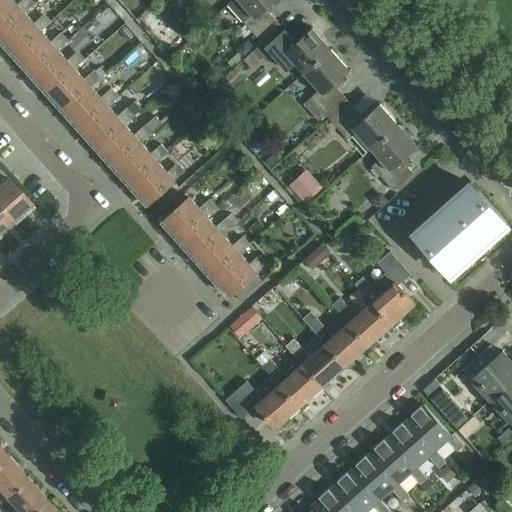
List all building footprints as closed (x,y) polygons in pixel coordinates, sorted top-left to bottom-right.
[(0,0),(0,32),(24,12),(36,0),(20,0),(17,4),(13,0),(0,0)] [(277,20),(266,8),(275,0),(239,0),(252,14),(243,21),(257,37),(277,20)] [(55,17),(48,9),(34,22),(24,12),(0,32),(0,36),(15,53),(41,30),(55,17)] [(176,55),(187,44),(162,17),(151,28),(176,55)] [(261,42),(265,46),(285,28),(277,20),(257,37),(261,42)] [(304,72),(331,48),(312,27),(296,41),(285,28),(265,46),(261,42),(242,58),(253,70),(271,54),(288,72),(297,64),(304,72)] [(41,30),(15,53),(32,72),(57,49),(67,40),(60,32),(50,41),(41,30)] [(74,67),(84,59),(89,54),(82,46),(67,60),(57,49),(32,72),(48,90),(74,67)] [(325,114),(345,96),(334,84),(350,70),(331,48),(304,72),(319,90),(310,97),(325,114)] [(101,77),(84,59),(74,67),(48,90),(65,109),(91,86),(101,77)] [(91,86),(65,109),(82,128),(107,105),(126,88),(119,80),(100,97),(91,86)] [(345,96),(325,114),(333,123),(352,105),(345,96)] [(99,146),(124,123),(141,109),(134,101),(117,116),(107,105),(82,128),(99,146)] [(363,117),(352,105),(333,123),(348,139),(356,131),(372,148),(399,124),(379,102),(363,117)] [(134,134),(124,123),(99,146),(115,165),(141,142),(158,126),(151,119),(134,134)] [(399,124),(372,148),(381,159),(372,167),(393,190),(413,173),(407,166),(412,162),(407,156),(418,146),(399,124)] [(150,153),(141,142),(115,165),(132,184),(157,161),(167,152),(160,144),(150,153)] [(149,203),(175,180),(174,179),(180,174),(173,166),(167,172),(157,161),(132,184),(149,203)] [(0,207),(11,220),(30,203),(7,177),(7,178),(0,170),(0,207)] [(315,211),(331,193),(313,178),(298,195),(315,211)] [(414,233),(451,274),(507,225),(469,183),(454,197),(461,205),(436,227),(429,219),(414,233)] [(180,238),(206,215),(217,206),(210,198),(199,208),(189,196),(163,219),(180,238)] [(0,229),(11,220),(0,207),(0,229)] [(378,230),(388,238),(406,216),(397,208),(378,230)] [(206,215),(180,238),(197,257),(223,234),(238,221),(231,213),(216,226),(206,215)] [(214,276),(239,253),(250,243),(243,235),(232,245),(223,234),(197,257),(214,276)] [(331,256),(323,246),(307,260),(316,270),(331,256)] [(391,324),(390,324),(394,328),(401,322),(397,318),(415,303),(398,284),(410,273),(390,251),(377,262),(386,272),(371,286),(363,276),(355,284),(371,302),(372,302),(391,324)] [(267,262),(259,254),(249,263),(239,253),(214,276),(231,295),(256,272),(256,271),(267,262)] [(356,316),(340,297),(331,304),(348,323),(349,323),(368,344),(367,345),(371,349),(378,342),(374,339),(390,324),(391,324),(372,302),(371,302),(356,316)] [(326,343),(325,343),(345,365),(344,365),(348,369),(355,363),(351,359),(367,345),(368,344),(349,323),(348,323),(333,337),(311,312),(303,318),(326,343)] [(321,386),(324,390),(331,384),(328,380),(344,365),(345,365),(325,343),(310,357),(293,338),(285,345),(302,364),(321,386)] [(489,401),(511,380),(511,360),(503,350),(499,353),(491,344),(462,370),(489,401)] [(321,386),(302,364),(287,377),(270,358),(262,366),(279,385),(298,406),(298,407),(301,411),(308,404),(305,400),(321,386)] [(298,406),(279,385),(263,399),(246,380),(225,400),(242,419),(256,406),(275,427),(298,407),(298,406)] [(511,425),(511,380),(489,401),(511,425)] [(433,452),(435,450),(447,439),(457,451),(464,445),(453,432),(451,435),(424,404),(405,421),(433,452)] [(414,469),(417,466),(428,456),(438,467),(446,461),(435,450),(433,452),(405,421),(386,437),(414,469)] [(396,485),(398,483),(410,473),(420,484),(427,478),(417,466),(414,469),(386,437),(368,454),(396,485)] [(377,502),(380,499),(391,489),(401,500),(409,494),(398,483),(396,485),(368,454),(349,470),(377,502)] [(0,460),(0,500),(5,496),(26,477),(6,455),(0,460)] [(349,470),(331,487),(353,511),(365,511),(373,506),(378,511),(388,511),(390,511),(380,499),(377,502),(349,470)] [(496,486),(485,474),(477,482),(488,493),(496,486)] [(31,511),(46,500),(26,477),(5,496),(19,511),(18,511),(31,511)] [(315,509),(318,511),(353,511),(331,487),(312,504),(316,509),(315,509)] [(496,503),(489,495),(481,502),(488,510),(496,503)] [(465,496),(455,511),(480,511),(483,507),(465,496)] [(31,511),(56,511),(46,500),(31,511)] [(496,503),(488,510),(489,511),(501,511),(503,511),(496,503)]
